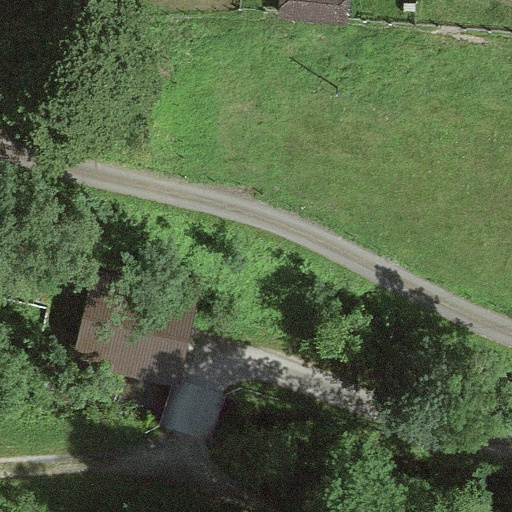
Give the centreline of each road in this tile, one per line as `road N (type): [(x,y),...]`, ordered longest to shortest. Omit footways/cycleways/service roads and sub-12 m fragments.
road 1 (track): [(0,148),(261,217),(511,334)]
road 2 (track): [(511,445),(391,414),(287,375),(229,367),(197,391),(183,459)]
road 3 (track): [(183,459),(0,467)]
